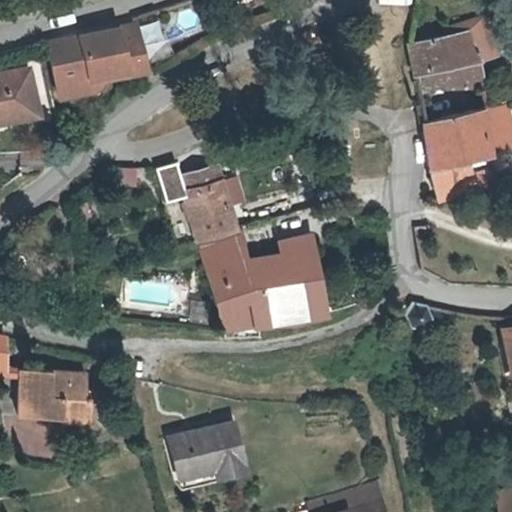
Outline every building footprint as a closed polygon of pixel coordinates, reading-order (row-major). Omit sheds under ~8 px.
[(476,57),(484,56),(492,54),(483,17),(473,19),(443,26),(444,34),(414,40),(413,36),(407,37),(414,87),(478,75),(477,69),(477,63),(476,57)] [(139,21),(142,43),(155,41),(152,20),(139,21)] [(56,97),(92,90),(103,74),(137,66),(141,60),(134,24),(44,42),(56,97)] [(0,119),(21,114),(20,108),(32,105),(24,68),(0,73),(0,119)] [(496,100),(475,109),(483,149),(510,143),(501,99),(496,100)] [(34,111),(32,105),(20,108),(21,114),(34,111)] [(418,118),(424,164),(461,156),(483,151),(483,149),(475,109),(475,107),(418,118)] [(439,196),(473,186),(467,171),(461,156),(424,164),(425,173),(438,194),(439,196)] [(489,162),(467,171),(473,186),(495,177),(489,162)] [(218,180),(214,164),(177,175),(195,238),(232,228),(225,205),(218,180)] [(114,167),(114,185),(139,186),(140,167),(114,167)] [(218,180),(225,205),(241,201),(234,175),(218,180)] [(200,254),(201,260),(239,247),(235,233),(232,228),(195,238),(200,254)] [(280,238),(283,252),(308,246),(306,234),(280,238)] [(178,261),(200,254),(195,238),(173,244),(178,261)] [(239,247),(201,260),(214,304),(217,307),(218,319),(219,324),(220,330),(222,337),(260,337),(258,324),(296,323),(296,319),(322,312),(308,246),(283,252),(282,252),(288,276),(250,284),(243,259),(239,247)] [(282,252),(243,259),(250,284),(288,276),(282,252)] [(423,302),(409,299),(403,310),(408,319),(420,321),(421,312),(423,302)] [(88,420),(89,397),(86,396),(86,390),(86,372),(24,370),(23,416),(62,417),(62,420),(88,420)] [(232,425),(166,436),(175,482),(241,471),(232,425)] [(381,511),(370,476),(306,498),(309,511),(381,511)] [(511,511),(511,487),(492,490),(494,511),(511,511)]
